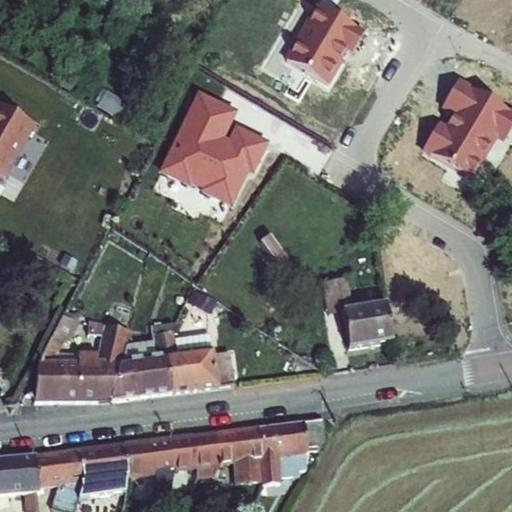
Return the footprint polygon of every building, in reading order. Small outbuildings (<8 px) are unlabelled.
[(363,36),(318,8),(285,63),(325,88),(340,63),(338,62),(344,52),(351,56),(363,36)] [(511,129),(511,114),(457,83),(442,109),(455,116),(446,131),(438,127),(423,152),(471,180),(496,137),(504,142),(511,129)] [(197,93),(160,169),(187,182),(189,180),(202,186),(201,189),(229,202),(245,168),(250,170),(265,141),(234,126),(228,141),(220,137),(233,110),(197,93)] [(0,178),(9,183),(39,132),(0,108),(0,178)] [(349,310),(356,348),(399,341),(393,304),(361,309),(355,276),(329,281),(335,313),(349,310)] [(41,408),(113,403),(124,361),(130,336),(66,318),(38,371),(41,408)] [(169,397),(161,334),(161,327),(150,329),(153,357),(124,361),(113,403),(169,397)] [(173,333),(161,334),(169,397),(231,389),(226,356),(211,358),(209,340),(175,344),(173,333)] [(322,421),(259,430),(263,463),(259,463),(260,470),(255,470),(257,488),(286,485),(285,474),(307,471),(306,457),(319,455),(326,443),(322,421)] [(259,430),(214,436),(218,469),(259,463),(263,463),(259,430)] [(214,436),(169,442),(175,482),(179,482),(178,474),(218,469),(214,436)] [(169,442),(125,449),(129,480),(168,475),(170,483),(175,482),(169,442)] [(125,449),(81,454),(85,486),(129,480),(125,449)] [(81,454),(36,461),(40,491),(85,486),(81,454)] [(0,464),(0,499),(24,498),(25,511),(45,511),(44,497),(40,498),(40,491),(36,461),(0,464)]
